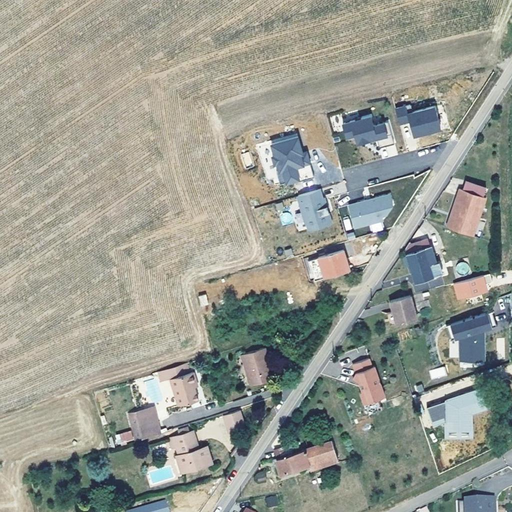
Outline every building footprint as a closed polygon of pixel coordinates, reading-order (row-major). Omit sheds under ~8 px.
[(407,113),(405,105),(395,108),(400,127),(408,125),(411,137),(440,130),(434,106),(407,113)] [(371,121),(369,114),(342,122),(346,137),(354,135),(357,143),(387,135),(382,118),(371,121)] [(302,152),(297,135),(268,143),(277,171),(282,170),(286,184),(301,179),(297,167),(312,163),(308,150),(302,152)] [(249,152),(240,154),(245,168),(253,165),(249,152)] [(323,196),(321,188),(297,195),(305,222),(306,222),(308,228),(330,222),(327,211),(329,211),(325,196),(323,196)] [(455,209),(449,226),(468,233),(478,203),(483,205),(486,197),(460,188),(453,208),(455,209)] [(393,206),(389,192),(348,203),(354,227),(382,220),(393,206)] [(483,205),(478,203),(468,233),(473,235),(483,205)] [(455,209),(453,208),(447,225),(449,226),(455,209)] [(283,223),(291,221),(289,212),(281,214),(283,223)] [(409,242),(405,248),(406,253),(430,245),(428,238),(411,243),(409,242)] [(406,253),(407,254),(410,263),(415,280),(432,275),(428,264),(436,262),(430,245),(406,253)] [(318,257),(324,277),(350,269),(343,249),(318,257)] [(410,263),(407,254),(402,256),(404,265),(410,263)] [(318,279),(324,277),(318,257),(312,259),(318,279)] [(490,272),(453,283),(458,298),(487,290),(485,283),(492,280),(490,272)] [(426,290),(444,287),(442,279),(413,284),(417,308),(429,306),(426,290)] [(211,316),(203,287),(196,290),(203,319),(211,316)] [(417,317),(410,294),(389,300),(392,311),(395,323),(417,317)] [(488,313),(450,326),(455,342),(460,340),(459,364),(486,362),(484,332),(494,329),(488,313)] [(266,359),(269,358),(265,347),(241,354),(251,384),(274,377),(271,366),(268,367),(266,359)] [(369,357),(353,363),(356,371),(353,378),(359,381),(363,390),(360,391),(364,402),(385,395),(381,384),(379,385),(376,377),(378,376),(374,365),(372,366),(369,357)] [(198,399),(194,387),(194,383),(197,382),(193,371),(189,372),(186,363),(167,369),(170,378),(178,405),(198,399)] [(444,366),(429,370),(431,379),(447,375),(444,366)] [(170,378),(167,369),(158,372),(161,381),(170,378)] [(496,406),(489,388),(433,406),(440,426),(451,421),(451,438),(478,437),(477,413),(496,406)] [(245,426),(240,409),(223,414),(228,431),(245,426)] [(130,415),(137,439),(158,432),(154,419),(145,422),(142,411),(130,415)] [(117,445),(133,440),(131,430),(114,435),(117,445)] [(189,431),(179,434),(169,438),(172,447),(175,446),(178,454),(176,454),(182,471),(212,462),(206,445),(198,447),(195,448),(192,440),(196,439),(193,430),(189,431)] [(337,460),(332,440),(300,450),(297,441),(275,449),(277,457),(279,465),(281,473),(309,464),(311,468),(337,460)] [(277,498),(267,500),(269,508),(278,507),(277,498)] [(465,502),(458,502),(458,511),(494,511),(494,501),(483,502),(483,499),(464,500),(465,502)] [(168,511),(166,501),(127,511),(126,511),(168,511)]
